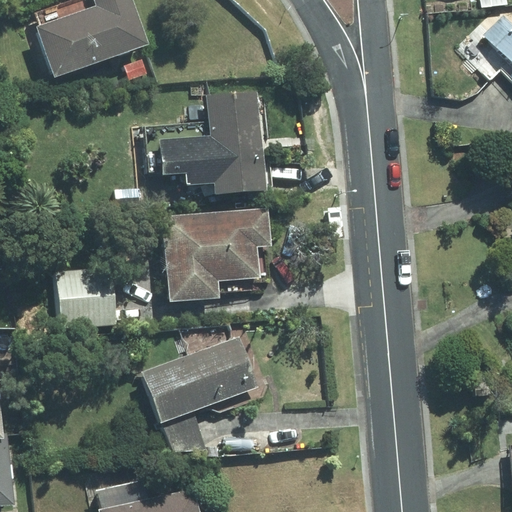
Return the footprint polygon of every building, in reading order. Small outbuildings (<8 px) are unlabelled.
[(48,78),(141,45),(125,0),(87,0),(90,8),(31,29),(48,78)] [(511,28),(511,29),(500,17),(481,36),(511,67),(511,28)] [(125,82),(143,75),(138,60),(119,66),(125,82)] [(174,113),(195,111),(193,89),(172,91),(174,113)] [(262,190),(254,92),(203,96),(211,194),(262,190)] [(44,102),(33,103),(34,113),(44,113),(44,102)] [(22,123),(21,104),(5,105),(7,124),(22,123)] [(341,207),(328,208),(331,238),(344,237),(341,207)] [(267,245),(264,209),(157,218),(165,301),(214,296),(213,280),(257,276),(254,246),(267,245)] [(107,270),(52,274),(56,330),(112,326),(107,270)] [(138,373),(168,452),(204,451),(189,411),(254,387),(235,337),(138,373)] [(473,395),(489,394),(487,381),(472,382),(473,395)] [(0,436),(0,504),(10,504),(4,436),(0,436)] [(197,511),(192,490),(98,511),(97,511),(197,511)]
